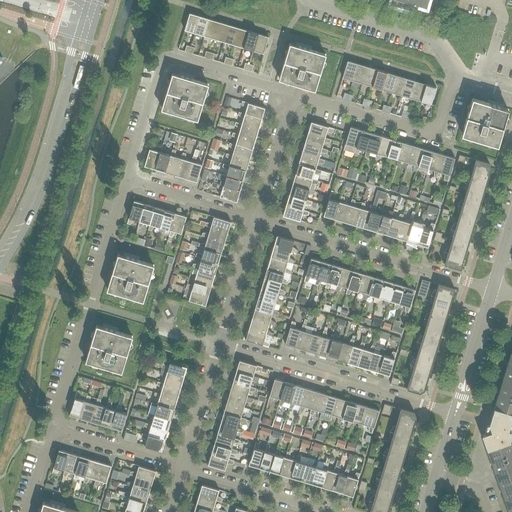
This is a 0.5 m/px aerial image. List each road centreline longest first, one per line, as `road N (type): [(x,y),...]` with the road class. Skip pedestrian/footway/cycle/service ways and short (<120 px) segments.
road 1 (residential): [(54,430),(128,182)]
road 2 (secondary): [(0,271),(44,183),(89,39)]
road 3 (residential): [(492,289),(257,218)]
road 4 (residential): [(454,414),(219,344)]
road 5 (secondary): [(77,36),(45,149),(0,246)]
road 6 (residential): [(459,80),(443,131),(430,137),(295,94)]
road 7 (residential): [(459,80),(430,37),(308,0)]
road 8 (residential): [(323,511),(181,469)]
road 9 (residential): [(295,94),(165,60)]
road 10 (residential): [(257,218),(128,182)]
road 11 (residential): [(181,469),(54,430)]
road 12 (residential): [(219,344),(257,218)]
road 13 (residential): [(181,469),(219,344)]
road 14 (tertiary): [(454,414),(492,289)]
road 15 (residential): [(257,218),(295,94)]
road 16 (residential): [(128,182),(165,60)]
